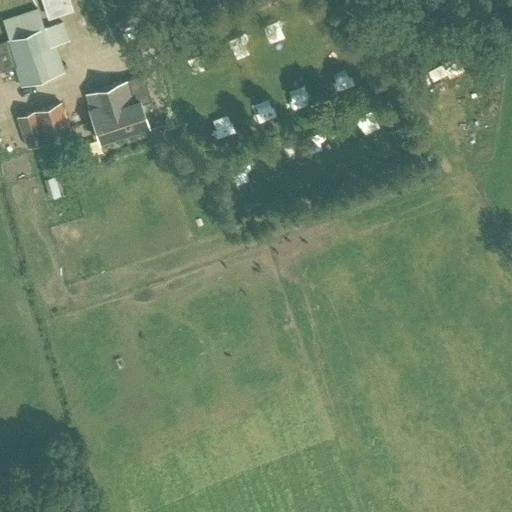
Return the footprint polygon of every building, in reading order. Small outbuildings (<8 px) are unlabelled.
[(72,10),(68,0),(41,0),(47,18),(72,10)] [(8,40),(0,42),(0,72),(14,68),(20,87),(65,72),(56,45),(69,41),(62,21),(44,27),(38,9),(2,20),(8,40)] [(91,108),(89,109),(99,142),(148,126),(139,100),(136,101),(134,94),(148,89),(143,75),(129,79),(86,94),(91,108)] [(26,148),(43,142),(72,133),(61,101),(15,116),(26,148)] [(74,215),(90,211),(80,174),(65,178),(74,215)] [(58,198),(66,197),(64,177),(56,177),(58,198)]
